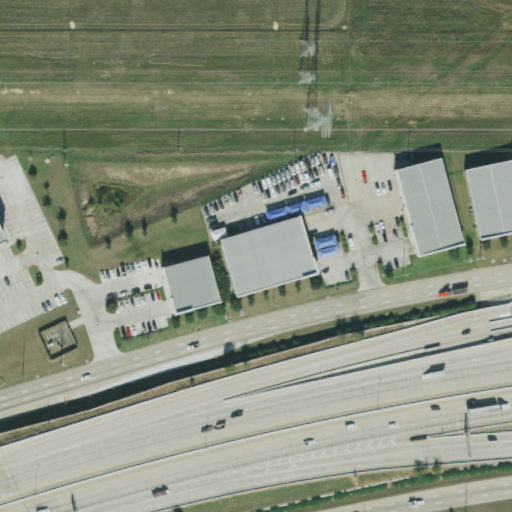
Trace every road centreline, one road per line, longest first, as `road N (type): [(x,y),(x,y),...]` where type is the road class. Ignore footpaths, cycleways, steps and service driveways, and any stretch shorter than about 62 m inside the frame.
road 1 (motorway): [(41,511),(371,426),(511,405)]
road 2 (primary): [(511,269),(325,310),(79,386)]
road 3 (motorway): [(287,411),(17,485)]
road 4 (motorway): [(271,376),(5,462)]
road 5 (motorway): [(108,511),(369,457)]
road 6 (motorway): [(511,306),(271,376)]
road 7 (motorway): [(511,318),(271,376)]
road 8 (motorway): [(511,345),(361,381),(287,411)]
road 9 (motorway): [(511,370),(287,411)]
road 10 (motorway): [(369,457),(511,440)]
road 11 (motorway): [(369,457),(511,453)]
road 12 (primary): [(371,511),(511,490)]
